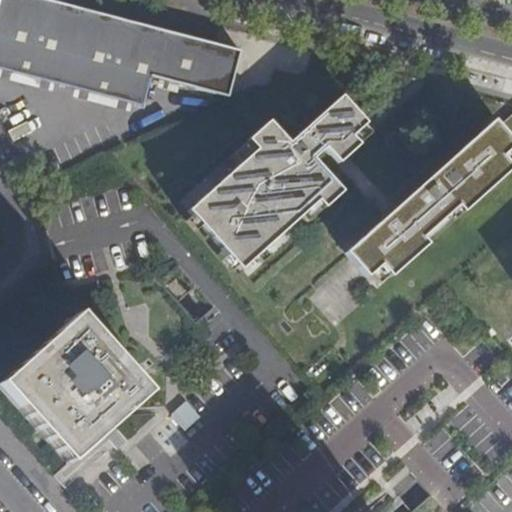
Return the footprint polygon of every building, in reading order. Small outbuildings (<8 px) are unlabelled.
[(241,54),(33,0),(0,0),(0,74),(133,108),(143,111),(150,81),(228,100),(241,54)] [(305,58),(270,49),(267,61),(302,70),(305,58)] [(255,151),(188,211),(239,269),(317,201),(323,207),(340,192),(312,160),(324,150),(330,156),(365,125),(340,97),(287,144),(267,122),(246,141),(255,151)] [(0,119),(0,120),(17,152),(42,139),(25,107),(0,119)] [(493,121),(344,253),(366,278),(379,266),(389,277),(510,169),(501,158),(511,148),(511,141),(510,140),(511,138),(511,113),(498,126),(493,121)] [(1,386),(71,463),(146,396),(77,318),(1,386)]
